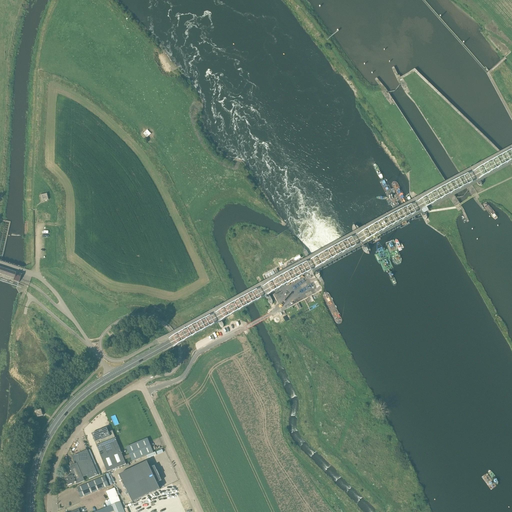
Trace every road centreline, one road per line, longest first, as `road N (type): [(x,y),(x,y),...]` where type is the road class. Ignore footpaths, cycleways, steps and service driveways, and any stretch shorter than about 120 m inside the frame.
road 1 (primary): [(111,375),(511,156)]
road 2 (unclassified): [(50,511),(55,467),(72,435),(141,383)]
road 3 (primary): [(30,511),(48,435),(85,391),(111,375)]
road 4 (unclassified): [(111,375),(53,290),(0,263)]
road 5 (unclassified): [(200,511),(141,383)]
